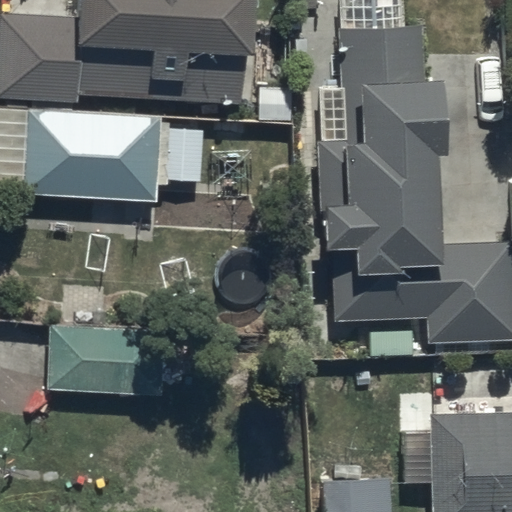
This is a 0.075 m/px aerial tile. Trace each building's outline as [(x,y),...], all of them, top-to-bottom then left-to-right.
[(0,90),(238,96),(239,0),(66,0),(66,6),(0,4),(0,90)] [(323,228),(324,313),(421,311),(421,333),(511,332),(511,322),(511,231),(431,232),(430,131),(433,131),(432,60),(415,60),(415,17),(394,18),(393,0),(332,0),(333,55),(328,55),(328,77),(314,77),(315,228),(323,228)] [(161,108),(0,100),(0,163),(23,164),(22,186),(151,193),(152,176),(195,178),(197,121),(161,119),(161,108)] [(148,321),(40,319),(38,383),(147,385),(148,321)] [(511,511),(511,401),(423,403),(423,424),(398,425),(399,473),(429,473),(429,511),(511,511)] [(381,511),(380,467),(319,469),(319,511),(381,511)]
